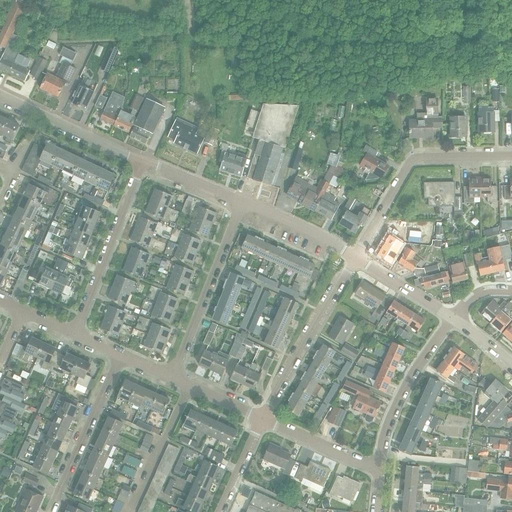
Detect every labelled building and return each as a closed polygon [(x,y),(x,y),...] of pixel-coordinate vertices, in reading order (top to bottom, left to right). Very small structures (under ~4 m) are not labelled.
[(0,36),(0,46),(4,48),(8,40),(25,5),(17,1),(0,36)] [(111,45),(101,69),(107,72),(117,48),(111,45)] [(63,48),(59,55),(62,57),(63,56),(73,61),(76,54),(63,48)] [(5,52),(0,61),(0,69),(25,81),(30,71),(25,69),(26,68),(30,60),(24,58),(23,61),(5,52)] [(40,89),(58,97),(65,83),(69,85),(76,70),(70,67),(73,61),(63,56),(62,57),(59,64),(62,65),(56,78),(48,74),(40,89)] [(93,71),(99,59),(94,57),(88,68),(93,71)] [(47,62),(39,58),(30,75),(39,79),(47,62)] [(78,92),(72,104),(86,110),(94,92),(87,89),(90,81),(84,79),(81,86),(79,85),(77,91),(78,92)] [(105,109),(100,119),(114,126),(120,113),(121,111),(122,106),(123,104),(124,98),(113,92),(110,98),(105,109)] [(136,94),(129,108),(137,112),(144,98),(136,94)] [(100,95),(95,106),(102,109),(107,98),(100,95)] [(409,121),(410,138),(433,137),(432,128),(442,128),(442,117),(438,117),(437,99),(426,99),(427,113),(417,113),(417,120),(409,121)] [(146,144),(151,133),(152,134),(164,108),(146,100),(137,118),(134,117),(133,119),(137,120),(131,134),(130,136),(146,144)] [(259,140),(247,178),(254,180),(254,181),(281,190),(288,167),(289,165),(291,158),(292,154),(293,151),(286,148),(299,106),(263,105),(253,138),(259,140)] [(493,107),(479,107),(479,133),(494,133),(494,122),(493,111),(493,107)] [(121,111),(120,113),(114,126),(131,134),(137,120),(133,119),(134,117),(121,111)] [(452,137),(466,137),(465,118),(451,118),(452,137)] [(197,154),(204,139),(196,135),(199,129),(177,119),(174,124),(168,137),(176,141),(175,144),(197,154)] [(7,120),(0,134),(7,137),(4,142),(10,144),(12,140),(19,125),(7,120)] [(213,146),(219,132),(210,128),(204,142),(213,146)] [(43,155),(40,160),(51,165),(59,149),(48,143),(45,149),(43,155)] [(241,177),(246,160),(227,154),(229,146),(221,143),(220,146),(221,146),(220,150),(222,150),(220,156),(222,157),(221,161),(223,161),(221,170),(241,177)] [(45,149),(34,144),(31,149),(43,155),(45,149)] [(379,177),(382,178),(383,176),(384,177),(388,170),(387,169),(389,166),(374,158),(377,152),(366,145),(362,151),(367,154),(360,166),(370,172),(365,180),(378,179),(379,177)] [(289,165),(288,167),(297,170),(303,150),(295,147),(293,151),(292,154),(291,158),(289,165)] [(40,160),(43,155),(31,149),(29,155),(40,160)] [(59,149),(51,165),(62,170),(70,154),(59,149)] [(62,170),(73,175),(81,159),(70,154),(62,170)] [(37,165),(40,160),(29,155),(26,160),(37,165)] [(73,175),(84,181),(92,164),(81,159),(73,175)] [(26,160),(24,166),(35,171),(37,165),(26,160)] [(325,169),(328,162),(322,160),(319,166),(325,169)] [(84,181),(95,186),(103,170),(92,164),(84,181)] [(32,176),(35,171),(24,166),(21,171),(32,176)] [(331,167),(323,181),(329,184),(334,176),(334,175),(337,168),(333,166),(332,168),(331,167)] [(103,170),(95,186),(107,191),(115,175),(103,170)] [(334,176),(329,184),(335,187),(339,179),(334,176)] [(298,203),(314,211),(324,193),(325,193),(325,192),(329,184),(323,181),(321,180),(316,188),(296,177),(287,195),(299,202),(298,203)] [(480,197),(480,177),(476,178),(476,180),(469,180),(469,187),(463,187),(464,203),(474,203),(474,198),(480,197)] [(484,177),(480,177),(480,197),(487,197),(487,202),(497,202),(497,186),(491,186),(491,180),(484,180),(484,177)] [(454,182),(424,183),(424,198),(428,198),(428,207),(454,206),(454,212),(454,219),(462,219),(462,212),(462,197),(454,197),(454,182)] [(40,185),(38,189),(29,185),(24,196),(40,203),(45,193),(48,194),(50,190),(40,185)] [(168,208),(173,196),(155,189),(150,201),(168,208)] [(336,198),(329,195),(325,192),(325,193),(324,193),(314,211),(315,210),(331,219),(337,208),(339,204),(334,201),(336,198)] [(24,196),(19,207),(34,215),(40,203),(24,196)] [(90,196),(88,200),(102,206),(105,201),(94,196),(94,197),(90,196)] [(82,200),(79,206),(83,207),(83,206),(91,209),(93,205),(82,200)] [(150,201),(146,212),(163,219),(168,208),(150,201)] [(83,207),(79,218),(95,225),(100,213),(91,209),(83,206),(83,207)] [(199,206),(194,218),(212,225),(216,213),(199,206)] [(19,207),(13,218),(34,228),(36,223),(31,221),(34,215),(19,207)] [(346,211),(339,224),(347,228),(345,232),(350,234),(352,231),(356,233),(361,225),(362,226),(371,211),(364,207),(361,213),(358,218),(346,211)] [(139,217),(135,229),(153,236),(157,224),(139,217)] [(7,232),(23,240),(27,230),(32,232),(34,228),(13,218),(7,232)] [(79,218),(74,230),(91,236),(95,225),(79,218)] [(190,230),(207,237),(212,225),(194,218),(190,230)] [(509,221),(501,221),(501,229),(509,229),(509,221)] [(50,226),(48,232),(52,234),(59,237),(62,231),(54,228),(50,226)] [(394,229),(395,228),(395,227),(377,255),(391,264),(403,244),(394,239),(399,232),(394,229)] [(485,238),(499,234),(498,228),(484,231),(485,238)] [(148,247),(153,236),(135,229),(130,240),(148,247)] [(74,230),(70,241),(87,248),(91,236),(74,230)] [(23,256),(26,250),(20,247),(23,240),(7,232),(1,245),(17,253),(23,256)] [(52,234),(48,232),(43,243),(48,245),(51,240),(49,239),(52,234)] [(183,234),(179,246),(196,253),(201,241),(183,234)] [(242,248),(253,254),(259,240),(248,235),(242,248)] [(87,248),(70,241),(65,239),(63,244),(68,246),(66,252),(82,259),(87,248)] [(253,254),(264,259),(270,245),(259,240),(253,254)] [(43,243),(41,248),(49,251),(51,246),(48,245),(43,243)] [(0,258),(11,264),(17,253),(1,245),(0,246),(0,258)] [(264,259),(275,264),(281,250),(270,245),(264,259)] [(505,258),(511,256),(509,245),(502,246),(505,258)] [(196,253),(179,246),(174,257),(192,264),(196,253)] [(132,248),(127,259),(145,266),(150,255),(132,248)] [(424,262),(420,260),(414,256),(415,253),(407,248),(398,263),(413,272),(416,266),(420,268),(424,262)] [(496,255),(489,257),(493,273),(505,270),(502,258),(504,258),(501,248),(494,250),(495,251),(496,255)] [(275,264),(286,269),(292,255),(281,250),(275,264)] [(467,267),(473,266),(470,254),(464,255),(467,267)] [(481,276),(493,273),(489,257),(482,259),(480,254),(474,255),(477,265),(478,264),(481,276)] [(286,269),(298,274),(304,260),(292,255),(286,269)] [(0,272),(6,275),(11,264),(0,258),(0,272)] [(43,276),(39,284),(50,289),(57,273),(63,261),(57,259),(52,271),(46,268),(43,276)] [(145,266),(127,259),(123,271),(141,278),(145,266)] [(315,265),(304,260),(298,274),(309,279),(315,265)] [(57,273),(50,289),(62,294),(66,286),(71,288),(76,277),(70,275),(69,278),(63,275),(68,264),(63,261),(57,273)] [(453,283),(468,279),(465,268),(464,268),(462,261),(449,265),(453,283)] [(193,272),(176,265),(171,276),(189,283),(193,272)] [(237,265),(235,270),(244,274),(246,269),(237,265)] [(439,271),(437,265),(424,269),(425,274),(439,271)] [(22,269),(17,281),(23,283),(28,272),(22,269)] [(246,269),(244,274),(253,278),(255,273),(246,269)] [(424,288),(448,282),(445,272),(436,274),(414,280),(416,286),(423,284),(424,288)] [(231,273),(226,285),(240,290),(244,278),(231,273)] [(117,275),(112,287),(130,294),(134,282),(117,275)] [(259,275),(257,280),(266,284),(268,279),(259,275)] [(184,295),(189,283),(171,276),(167,288),(184,295)] [(268,279),(266,284),(275,288),(277,283),(268,279)] [(17,281),(12,292),(18,294),(23,283),(17,281)] [(379,321),(386,308),(380,304),(385,295),(364,282),(355,295),(376,308),(371,316),(379,321)] [(235,301),(240,290),(226,285),(222,296),(235,301)] [(281,285),(279,290),(289,294),(291,289),(281,285)] [(130,294),(112,287),(108,298),(125,305),(130,294)] [(141,302),(145,292),(133,287),(129,298),(141,302)] [(291,289),(289,294),(298,298),(300,293),(291,289)] [(265,291),(261,301),(266,303),(270,293),(265,291)] [(161,292),(156,304),(174,311),(178,299),(161,292)] [(254,295),(249,306),(253,308),(258,297),(254,295)] [(217,307),(231,313),(235,301),(222,296),(217,307)] [(285,298),(279,309),(293,315),(298,304),(285,298)] [(261,301),(257,310),(262,312),(266,303),(261,301)] [(386,312),(397,319),(404,307),(394,301),(386,312)] [(490,324),(490,323),(501,312),(508,304),(504,301),(499,307),(492,301),(480,314),(485,318),(484,319),(490,324)] [(490,323),(501,332),(511,320),(505,315),(511,307),(511,304),(509,302),(508,304),(501,312),(490,323)] [(174,311),(156,304),(151,316),(169,323),(174,311)] [(122,324),(127,313),(109,306),(105,317),(122,324)] [(226,325),(231,313),(217,307),(213,319),(226,325)] [(404,307),(397,319),(407,325),(414,314),(404,307)] [(248,309),(244,318),(248,320),(252,311),(248,309)] [(279,309),(274,320),(288,326),(293,315),(279,309)] [(256,313),(251,323),(255,325),(260,315),(256,313)] [(407,325),(418,332),(425,321),(414,314),(407,325)] [(342,344),(354,325),(340,316),(328,336),(342,344)] [(100,329),(118,336),(122,324),(105,317),(100,329)] [(383,326),(387,320),(383,317),(379,323),(383,326)] [(244,318),(240,328),(244,329),(248,320),(244,318)] [(274,320),(269,331),(283,337),(288,326),(274,320)] [(171,330),(153,323),(148,335),(166,342),(171,330)] [(212,323),(209,331),(214,333),(217,325),(212,323)] [(511,323),(503,334),(511,341),(511,323)] [(400,337),(404,331),(399,328),(395,334),(400,337)] [(247,339),(249,334),(242,330),(240,336),(244,338),(245,339),(247,339)] [(209,345),(214,333),(209,331),(203,343),(209,345)] [(264,343),(277,349),(283,337),(269,331),(264,343)] [(404,340),(408,333),(404,331),(400,337),(404,340)] [(144,346),(161,353),(166,342),(148,335),(144,346)] [(242,343),(244,338),(240,336),(239,336),(235,343),(240,346),(242,343)] [(31,355),(37,358),(44,343),(32,338),(27,349),(21,346),(17,356),(28,361),(31,355)] [(244,338),(242,343),(251,347),(252,346),(253,342),(247,339),(245,339),(244,338)] [(44,343),(37,358),(45,361),(42,368),(52,372),(57,362),(61,354),(55,351),(56,349),(44,343)] [(235,343),(230,355),(235,357),(240,346),(235,343)] [(405,348),(393,343),(387,354),(400,360),(405,348)] [(336,352),(323,345),(317,356),(329,363),(336,352)] [(354,359),(358,352),(345,345),(341,351),(354,359)] [(240,346),(235,357),(241,360),(246,348),(240,346)] [(454,347),(444,361),(454,368),(458,363),(471,373),(477,365),(460,351),(460,352),(454,347)] [(205,351),(199,365),(210,370),(217,356),(205,351)] [(217,356),(210,370),(222,375),(228,361),(230,357),(219,352),(217,356)] [(57,362),(52,372),(62,377),(65,371),(72,374),(79,359),(67,354),(66,356),(61,354),(57,362)] [(395,371),(400,360),(387,354),(383,365),(395,371)] [(310,366),(323,374),(329,363),(317,356),(310,366)] [(267,372),(272,360),(267,358),(261,369),(267,372)] [(91,364),(79,359),(72,374),(79,377),(76,383),(87,388),(91,379),(92,378),(86,375),(91,364)] [(457,370),(454,368),(444,361),(436,371),(447,379),(453,383),(457,379),(452,376),(457,370)] [(347,362),(342,370),(346,373),(351,364),(347,362)] [(237,365),(231,379),(242,384),(249,370),(251,365),(246,363),(244,368),(237,365)] [(249,370),(242,384),(254,390),(260,376),(254,373),(257,365),(252,363),(251,365),(249,370)] [(390,382),(395,371),(383,365),(378,376),(390,382)] [(317,384),(323,374),(310,366),(304,377),(317,384)] [(342,370),(337,379),(341,381),(346,373),(342,370)] [(385,393),(390,382),(378,376),(373,388),(385,393)] [(298,387),(311,395),(317,384),(304,377),(298,387)] [(0,394),(5,397),(25,405),(21,403),(24,395),(21,393),(24,387),(4,379),(1,385),(4,386),(0,394)] [(430,379),(425,391),(436,396),(439,391),(442,384),(430,379)] [(123,399),(129,401),(137,385),(125,380),(115,403),(120,405),(123,399)] [(346,381),(342,389),(351,393),(358,396),(353,407),(367,413),(365,418),(366,420),(369,422),(372,421),(374,417),(380,403),(369,398),(371,392),(366,390),(355,385),(346,381)] [(495,381),(486,390),(483,394),(493,403),(491,405),(490,405),(477,420),(486,428),(487,426),(488,427),(506,407),(505,406),(507,404),(501,399),(507,391),(495,381)] [(335,383),(329,391),(334,394),(339,385),(335,383)] [(140,406),(141,405),(141,404),(147,390),(137,385),(129,401),(140,406)] [(305,405),(311,395),(298,387),(292,398),(305,405)] [(152,409),(158,395),(147,390),(141,404),(141,405),(152,409)] [(329,391),(324,400),(328,403),(334,394),(329,391)] [(425,391),(420,403),(431,408),(436,396),(425,391)] [(58,394),(55,402),(61,405),(58,412),(73,419),(78,408),(76,406),(77,402),(58,394)] [(163,414),(170,400),(158,395),(152,409),(163,414)] [(0,403),(0,410),(19,419),(25,405),(5,397),(2,404),(0,403)] [(41,405),(46,407),(49,399),(45,397),(41,405)] [(298,416),(305,405),(292,398),(286,409),(298,416)] [(420,403),(415,415),(426,420),(431,422),(433,417),(428,415),(431,408),(420,403)] [(322,404),(317,413),(321,415),(326,406),(322,404)] [(345,411),(334,406),(327,422),(338,427),(345,411)] [(450,406),(448,412),(457,415),(459,408),(450,406)] [(511,412),(506,407),(488,427),(500,428),(503,425),(511,421),(511,412)] [(0,427),(12,433),(19,419),(0,410),(0,427)] [(184,424),(196,430),(203,415),(191,410),(184,424)] [(58,412),(53,423),(68,430),(73,419),(58,412)] [(317,413),(312,421),(316,423),(321,415),(317,413)] [(203,415),(196,430),(208,435),(214,420),(203,415)] [(415,415),(410,426),(421,431),(426,420),(415,415)] [(123,423),(108,417),(103,428),(118,435),(123,423)] [(32,427),(36,429),(40,421),(35,419),(32,427)] [(208,435),(219,440),(226,426),(214,420),(208,435)] [(63,441),(68,430),(53,423),(48,434),(63,441)] [(145,424),(143,428),(150,432),(150,431),(155,434),(158,435),(160,431),(152,427),(145,424)] [(226,426),(219,440),(231,446),(238,431),(226,426)] [(416,443),(421,431),(410,426),(404,438),(416,443)] [(0,437),(0,438),(4,440),(7,432),(12,434),(12,433),(0,427),(0,437)] [(98,439),(113,446),(118,435),(103,428),(98,439)] [(48,434),(43,445),(58,451),(63,441),(48,434)] [(404,438),(399,450),(410,455),(416,443),(404,438)] [(499,445),(511,446),(511,438),(507,438),(507,439),(500,438),(500,439),(499,445)] [(98,439),(94,450),(108,457),(113,446),(98,439)] [(22,448),(26,450),(30,443),(25,441),(22,448)] [(168,444),(166,450),(177,455),(179,449),(168,444)] [(295,462),(289,459),(291,455),(277,449),(278,447),(270,444),(263,460),(284,469),(282,473),(289,476),(295,462)] [(53,462),(58,451),(43,445),(38,456),(53,462)] [(510,458),(511,458),(511,446),(499,445),(499,450),(506,451),(506,450),(511,450),(510,458)] [(194,451),(184,447),(177,463),(182,465),(187,454),(192,456),(194,451)] [(207,448),(205,452),(206,453),(205,456),(211,459),(214,451),(207,448)] [(89,461),(103,468),(108,457),(94,450),(89,461)] [(166,450),(164,455),(175,460),(177,455),(166,450)] [(211,459),(220,463),(224,456),(214,451),(211,459)] [(164,455),(162,460),(172,465),(175,460),(164,455)] [(38,456),(33,467),(48,474),(53,462),(38,456)] [(130,456),(127,463),(138,468),(141,461),(130,456)] [(470,472),(479,473),(480,461),(468,459),(467,469),(467,472),(470,472)] [(509,474),(511,474),(511,462),(507,462),(508,460),(498,459),(497,465),(504,466),(503,474),(509,474)] [(162,460),(159,466),(170,471),(172,465),(162,460)] [(98,479),(103,468),(89,461),(84,472),(98,479)] [(219,467),(204,461),(201,467),(197,465),(194,470),(199,473),(214,479),(219,467)] [(321,492),(323,486),(330,470),(310,461),(308,467),(301,463),(295,477),(302,480),(303,478),(312,482),(310,485),(311,488),(321,492)] [(124,466),(121,473),(133,478),(136,471),(124,466)] [(159,466),(157,471),(168,476),(170,471),(159,466)] [(407,466),(405,478),(423,480),(424,474),(418,473),(419,467),(407,466)] [(16,467),(14,472),(21,475),(23,469),(16,467)] [(451,467),(449,483),(456,484),(457,477),(459,477),(460,468),(451,467)] [(460,468),(459,477),(457,477),(456,484),(465,485),(466,477),(467,472),(467,469),(460,468)] [(3,470),(0,476),(7,479),(10,472),(3,470)] [(157,471),(154,476),(165,481),(168,476),(157,471)] [(79,483),(93,489),(98,479),(84,472),(79,483)] [(189,475),(186,481),(189,482),(194,484),(208,491),(214,479),(199,473),(197,478),(189,475)] [(36,486),(38,480),(26,475),(24,481),(36,486)] [(154,476),(152,482),(163,486),(165,481),(154,476)] [(343,479),(337,476),(329,495),(335,497),(336,495),(352,502),(360,484),(344,476),(343,479)] [(511,477),(508,477),(508,483),(503,483),(503,481),(487,479),(486,490),(501,492),(500,499),(511,500),(511,499),(511,477)] [(405,478),(404,489),(417,491),(422,492),(423,485),(423,480),(405,478)] [(163,486),(152,482),(150,487),(160,492),(163,486)] [(88,501),(93,489),(79,483),(74,494),(88,501)] [(203,502),(208,491),(194,484),(189,496),(203,502)] [(158,497),(160,492),(150,487),(147,492),(158,497)] [(404,489),(403,501),(415,503),(421,503),(421,499),(416,498),(417,491),(404,489)] [(35,511),(43,497),(27,490),(16,511),(35,511)] [(156,502),(158,497),(147,492),(145,497),(156,502)] [(295,510),(256,492),(246,511),(301,511),(296,509),(295,510)] [(184,508),(192,511),(198,511),(203,502),(189,496),(186,501),(179,498),(175,505),(184,509),(184,508)] [(153,508),(156,502),(145,497),(142,503),(153,508)] [(463,505),(464,505),(487,507),(487,501),(464,499),(463,505)] [(114,507),(112,511),(113,511),(119,511),(124,503),(117,500),(114,507)] [(403,501),(401,511),(414,511),(415,508),(420,509),(421,503),(415,503),(403,501)] [(149,511),(151,511),(153,508),(142,503),(140,508),(149,511)]
